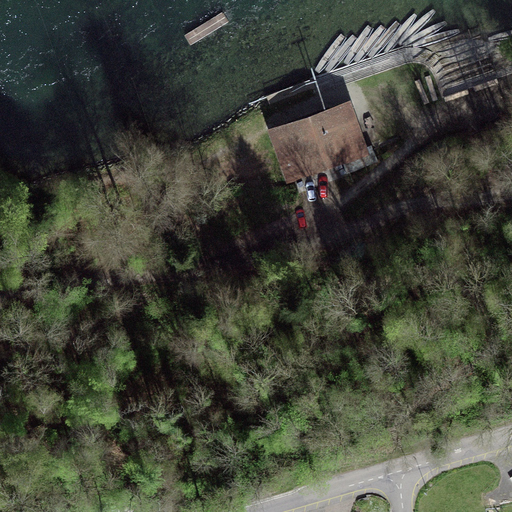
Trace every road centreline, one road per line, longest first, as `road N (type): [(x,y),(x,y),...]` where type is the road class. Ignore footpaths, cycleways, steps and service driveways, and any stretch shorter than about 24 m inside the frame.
road 1 (track): [(0,299),(243,260),(297,240)]
road 2 (track): [(297,240),(414,205),(511,192)]
road 3 (residential): [(400,470),(264,511)]
